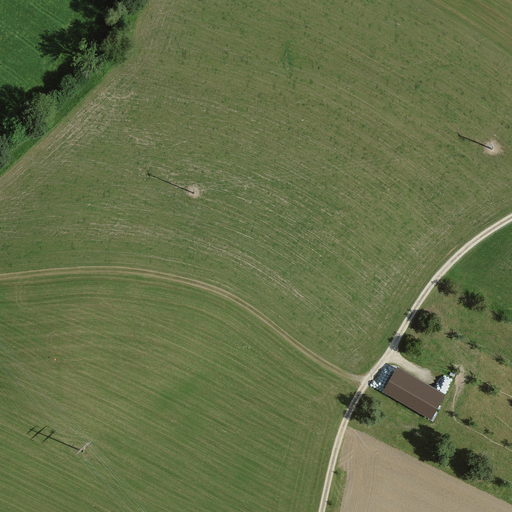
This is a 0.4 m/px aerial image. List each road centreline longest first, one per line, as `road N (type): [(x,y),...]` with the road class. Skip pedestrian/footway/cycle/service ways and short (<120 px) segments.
road 1 (track): [(0,279),(78,270),(178,278),(224,293),(305,352),(367,381)]
road 2 (track): [(322,511),(336,444),(367,381),(447,265),(511,217)]
